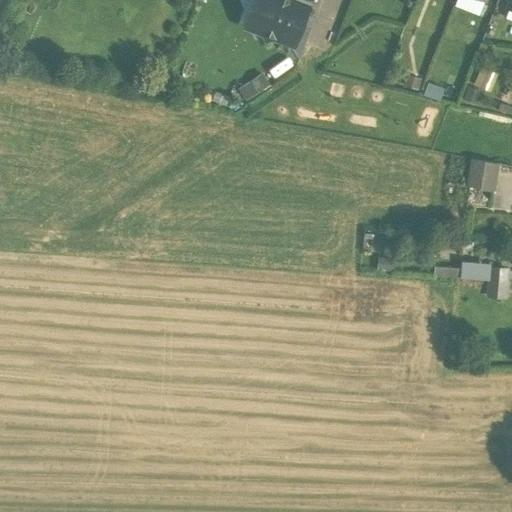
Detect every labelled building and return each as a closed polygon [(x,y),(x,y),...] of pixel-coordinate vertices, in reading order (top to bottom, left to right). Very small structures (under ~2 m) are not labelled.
[(292,2),(287,0),(256,0),(246,27),(262,33),(265,41),(274,38),(292,45),(307,7),(292,2)] [(443,83),(429,79),(426,89),(439,94),(443,83)] [(497,164),(472,160),(468,187),(492,191),(497,164)] [(507,269),(490,268),(489,282),(506,283),(507,269)] [(506,283),(489,282),(488,295),(506,297),(506,283)]
